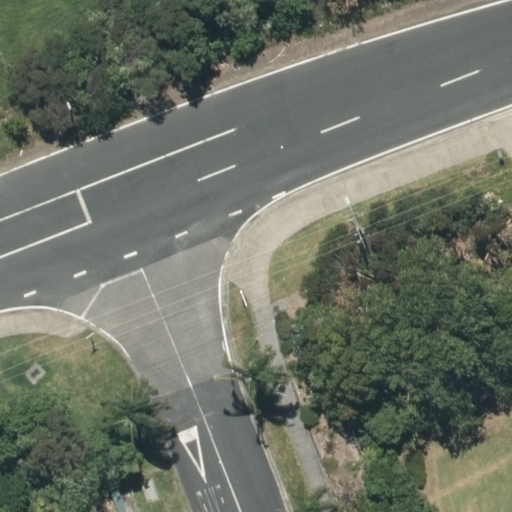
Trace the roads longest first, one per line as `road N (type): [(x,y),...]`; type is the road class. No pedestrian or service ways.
road 1 (tertiary): [(123,196),(511,55)]
road 2 (residential): [(244,511),(123,196)]
road 3 (tertiary): [(0,246),(123,196)]
